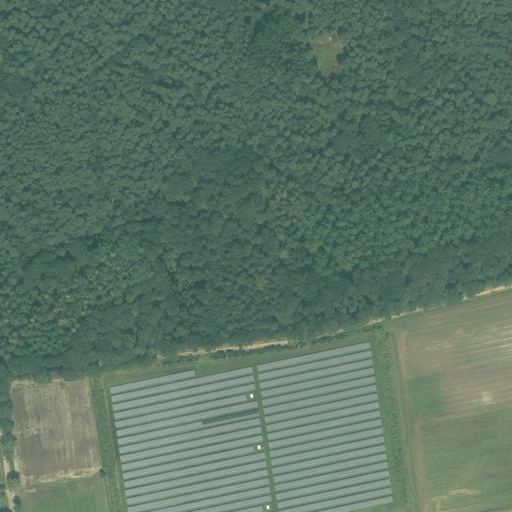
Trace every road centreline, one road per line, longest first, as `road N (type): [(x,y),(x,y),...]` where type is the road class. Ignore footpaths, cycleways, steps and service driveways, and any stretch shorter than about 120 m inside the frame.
road 1 (track): [(292,340),(0,375)]
road 2 (track): [(511,287),(292,340)]
road 3 (track): [(385,314),(414,511)]
